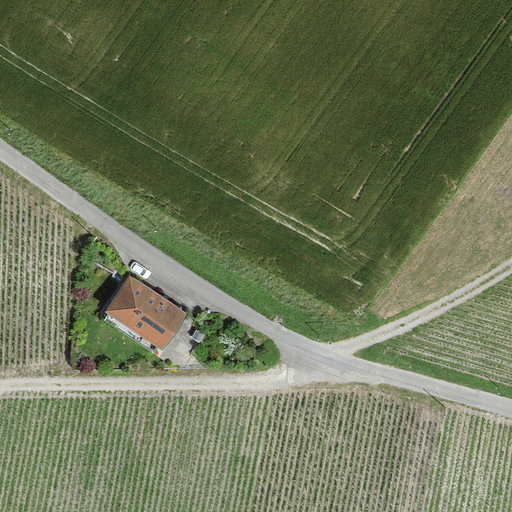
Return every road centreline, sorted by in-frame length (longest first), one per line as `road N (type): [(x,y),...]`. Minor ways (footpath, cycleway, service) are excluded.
road 1 (unclassified): [(0,148),(261,324),(376,372),(511,409)]
road 2 (track): [(511,265),(289,380),(0,385)]
